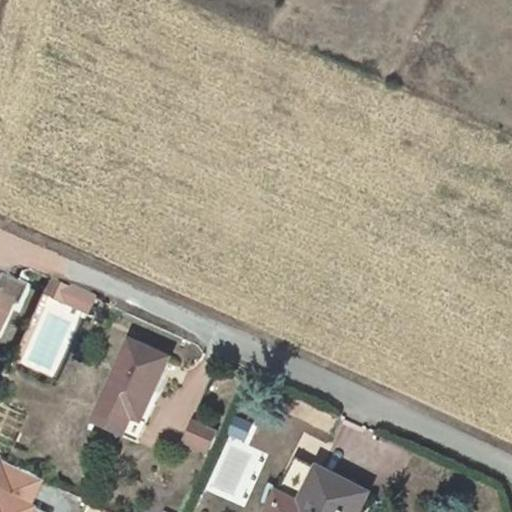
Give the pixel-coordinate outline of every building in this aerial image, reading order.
[(0,328),(12,302),(16,304),(25,285),(2,274),(0,277),(0,328)] [(47,291),(64,301),(71,288),(54,278),(47,291)] [(64,301),(86,313),(93,300),(71,288),(64,301)] [(133,338),(93,416),(122,431),(131,413),(135,415),(145,396),(149,398),(152,392),(170,357),(133,338)] [(158,394),(152,392),(149,398),(145,396),(135,415),(131,413),(122,431),(136,438),(158,394)] [(243,440),(251,424),(237,417),(229,433),(243,440)] [(185,438),(207,450),(217,432),(195,420),(185,438)] [(296,453),(263,511),(358,511),(369,492),(296,453)] [(25,511),(40,480),(2,462),(0,465),(0,511),(25,511)]
